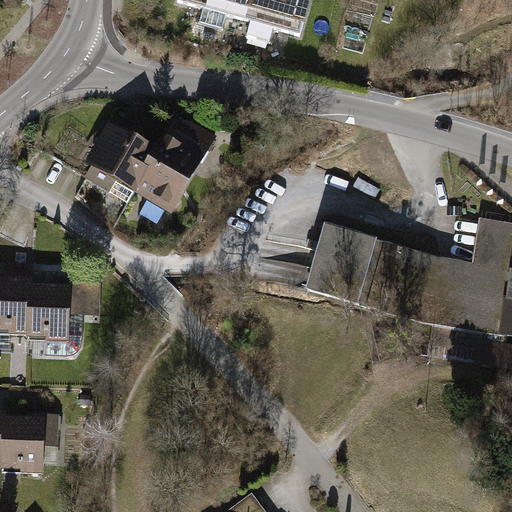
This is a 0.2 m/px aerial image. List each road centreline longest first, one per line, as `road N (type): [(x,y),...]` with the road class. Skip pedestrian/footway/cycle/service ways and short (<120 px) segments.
road 1 (residential): [(0,179),(90,229),(138,272),(350,511)]
road 2 (tertiary): [(67,54),(121,76),(322,104),(511,153)]
